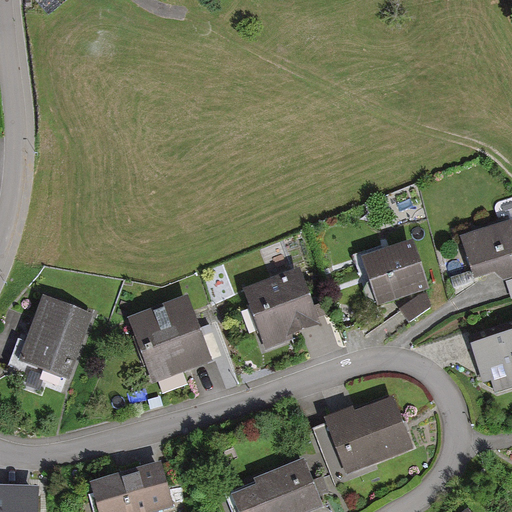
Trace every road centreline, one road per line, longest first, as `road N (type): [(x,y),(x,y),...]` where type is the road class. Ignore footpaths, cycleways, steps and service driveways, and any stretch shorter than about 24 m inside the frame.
road 1 (residential): [(0,451),(64,452),(387,357),(420,369),(452,414),(443,468),(390,511)]
road 2 (residential): [(3,0),(17,107),(0,220)]
